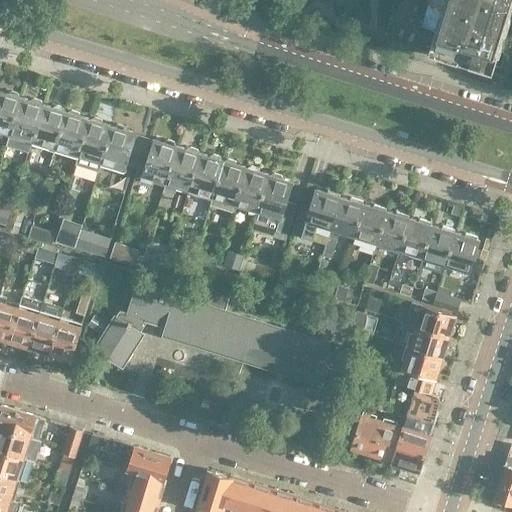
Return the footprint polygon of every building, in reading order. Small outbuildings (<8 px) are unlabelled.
[(427,0),(420,26),(434,30),(428,47),(493,67),(498,51),(494,50),(509,0),(427,0)] [(0,130),(9,133),(20,97),(19,97),(18,93),(11,91),(7,93),(0,90),(0,130)] [(20,97),(9,133),(32,141),(44,104),(42,104),(41,100),(33,98),(30,100),(20,97)] [(44,104),(32,141),(55,148),(67,111),(65,111),(64,107),(57,105),(53,107),(44,104)] [(67,111),(55,148),(78,155),(89,119),(81,116),(79,112),(71,110),(68,112),(67,111)] [(89,119),(78,155),(102,162),(113,126),(103,123),(101,119),(95,117),(91,119),(89,119)] [(113,126),(102,162),(125,169),(124,172),(130,174),(134,163),(128,161),(136,137),(135,137),(136,133),(132,132),(131,128),(125,127),(120,129),(113,126)] [(166,182),(177,146),(175,142),(168,140),(164,142),(154,139),(153,142),(152,142),(147,141),(140,165),(137,175),(141,176),(141,178),(153,182),(154,179),(166,182)] [(187,149),(177,146),(166,182),(188,189),(200,153),(199,153),(197,149),(190,147),(187,149)] [(210,156),(200,153),(188,189),(211,196),(222,161),(222,160),(221,157),(213,154),(210,156)] [(222,161),(211,196),(212,197),(209,206),(223,210),(226,201),(234,203),(245,167),(237,165),(236,162),(229,159),(226,161),(224,161),(222,161)] [(245,167),(234,203),(257,211),(269,175),(260,172),(259,169),(252,167),(248,168),(245,167)] [(269,175),(257,211),(253,228),(276,235),(277,230),(288,234),(297,205),(287,202),(292,183),(283,180),(281,176),(274,174),(271,176),(269,175)] [(292,232),(301,234),(312,238),(313,236),(314,236),(318,224),(330,228),(340,198),(338,197),(339,195),(328,191),(327,194),(316,190),(310,209),(301,206),(292,232)] [(340,198),(330,228),(352,235),(362,205),(362,203),(351,199),(350,201),(340,198)] [(362,205),(352,235),(375,242),(385,211),(385,210),(386,208),(374,205),(373,208),(362,205)] [(23,213),(12,210),(6,228),(17,231),(23,213)] [(385,211),(375,242),(398,249),(408,218),(409,215),(397,212),(396,214),(385,211)] [(56,239),(74,245),(81,224),(63,218),(56,239)] [(408,218),(398,249),(422,256),(432,225),(431,224),(431,222),(420,219),(419,221),(408,218)] [(34,219),(29,234),(51,241),(56,226),(34,219)] [(432,225),(422,256),(445,263),(455,232),(454,232),(455,230),(443,226),(442,228),(432,225)] [(17,236),(1,231),(0,233),(0,239),(14,244),(17,236)] [(111,241),(80,232),(76,246),(107,256),(111,241)] [(455,232),(445,263),(465,270),(465,269),(469,270),(479,240),(477,239),(477,237),(466,233),(465,235),(455,232)] [(341,237),(332,234),(327,249),(336,252),(341,237)] [(37,243),(19,237),(16,245),(35,251),(37,243)] [(45,246),(37,243),(35,251),(42,254),(45,246)] [(143,252),(115,243),(111,256),(138,266),(143,252)] [(223,264),(241,270),(245,255),(228,250),(223,264)] [(196,252),(194,259),(195,260),(207,264),(209,256),(196,252)] [(149,261),(146,270),(162,275),(165,266),(149,261)] [(277,268),(257,262),(254,275),(273,281),(277,268)] [(370,263),(364,281),(373,284),(379,266),(370,263)] [(166,267),(163,276),(183,282),(186,273),(166,267)] [(311,282),(280,273),(277,285),(307,294),(311,282)] [(88,331),(84,342),(97,346),(95,348),(121,364),(141,332),(139,331),(147,319),(166,325),(163,333),(200,345),(200,344),(207,346),(207,347),(278,369),(279,368),(285,370),(285,371),(321,383),(330,353),(325,352),(328,343),(303,334),(303,333),(284,327),(284,329),(260,321),(260,320),(249,316),(249,318),(225,310),(234,281),(215,274),(205,304),(181,297),(182,295),(170,292),(170,293),(137,283),(128,313),(124,321),(116,316),(103,336),(88,331)] [(402,283),(399,292),(410,295),(412,286),(402,283)] [(333,299),(345,302),(349,287),(339,284),(333,299)] [(371,288),(364,309),(376,312),(383,292),(371,288)] [(422,299),(433,303),(432,306),(450,312),(449,314),(455,316),(460,300),(455,299),(456,298),(436,292),(436,293),(425,290),(422,299)] [(20,306),(9,339),(10,343),(17,345),(21,343),(28,345),(40,309),(42,301),(23,295),(20,306)] [(0,297),(0,339),(3,341),(6,338),(9,339),(20,306),(20,303),(0,297)] [(89,302),(80,299),(77,309),(86,313),(89,302)] [(413,300),(406,323),(407,323),(415,325),(449,336),(450,335),(453,334),(455,328),(453,324),(455,316),(449,314),(450,312),(432,306),(413,300)] [(40,309),(28,345),(30,346),(32,350),(37,351),(40,349),(49,352),(60,316),(40,309)] [(341,313),(339,317),(336,326),(335,327),(350,333),(355,318),(341,313)] [(98,331),(105,321),(94,314),(87,324),(98,331)] [(329,324),(336,326),(339,317),(332,315),(329,324)] [(60,316),(49,352),(51,352),(52,356),(58,358),(61,356),(70,359),(82,322),(60,316)] [(407,323),(400,343),(408,346),(443,357),(443,356),(446,355),(448,349),(447,345),(449,336),(415,325),(407,323)] [(355,346),(353,353),(367,358),(369,350),(355,346)] [(408,346),(401,367),(411,370),(436,378),(439,369),(442,367),(444,362),(442,359),(443,357),(408,346)] [(399,370),(395,382),(406,386),(406,385),(407,384),(410,374),(399,370)] [(406,385),(406,386),(415,389),(415,388),(432,393),(435,382),(436,378),(411,370),(410,374),(407,384),(406,385)] [(403,425),(391,460),(392,460),(392,462),(419,471),(438,410),(440,402),(439,398),(436,394),(432,393),(415,388),(415,389),(404,423),(403,423),(403,425)] [(379,398),(376,408),(383,410),(387,400),(379,398)] [(0,428),(31,438),(33,431),(32,430),(36,416),(1,404),(0,408),(0,428)] [(366,414),(362,413),(352,446),(353,447),(355,450),(361,452),(364,451),(371,454),(382,418),(366,413),(366,414)] [(382,418),(371,454),(373,454),(374,458),(381,460),(384,458),(391,460),(403,425),(382,418)] [(62,452),(65,453),(75,456),(76,457),(82,436),(81,435),(83,430),(71,426),(69,433),(62,452)] [(0,450),(24,458),(31,438),(0,428),(0,450)] [(102,436),(92,433),(91,438),(86,453),(95,457),(100,441),(102,436)] [(133,451),(127,467),(165,479),(171,458),(134,446),(132,451),(133,451)] [(117,463),(126,466),(132,450),(122,447),(117,463)] [(0,473),(18,479),(24,458),(0,450),(0,473)] [(75,456),(65,453),(60,469),(70,472),(75,456)] [(91,469),(95,457),(86,453),(82,466),(91,469)] [(511,462),(507,461),(506,460),(494,498),(511,503),(511,462)] [(132,472),(126,490),(159,500),(165,479),(127,467),(126,470),(132,472)] [(70,472),(60,469),(55,483),(65,486),(70,472)] [(210,470),(198,507),(216,511),(220,511),(232,477),(210,470)] [(0,496),(11,500),(18,479),(0,473),(0,496)] [(232,477),(220,511),(223,511),(225,508),(236,511),(243,511),(253,483),(232,477)] [(253,483),(243,511),(266,511),(274,490),(253,483)] [(84,487),(76,484),(73,496),(81,498),(84,487)] [(126,490),(120,511),(122,511),(154,511),(159,500),(126,490)] [(274,490),(266,511),(289,511),(295,496),(274,490)] [(51,503),(63,507),(66,495),(55,492),(51,503)] [(0,511),(7,511),(11,500),(0,496),(0,511)] [(81,498),(73,496),(69,507),(77,510),(81,498)] [(295,496),(289,511),(312,511),(316,503),(295,496)] [(316,503),(312,511),(335,511),(337,509),(316,503)]
